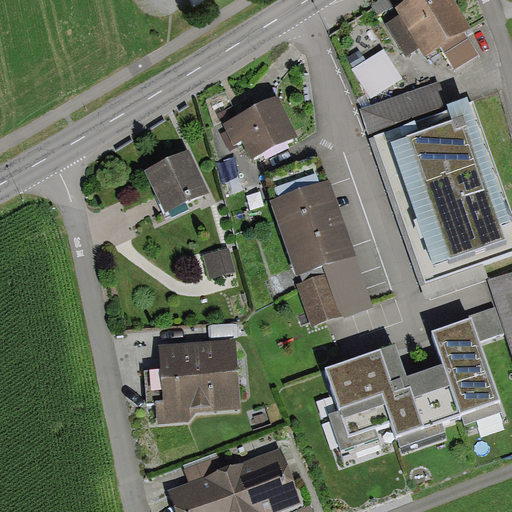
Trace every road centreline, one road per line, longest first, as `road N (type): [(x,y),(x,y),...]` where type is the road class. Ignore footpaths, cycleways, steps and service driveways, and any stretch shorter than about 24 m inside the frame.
road 1 (residential): [(50,157),(73,211),(136,511)]
road 2 (tertiary): [(306,0),(50,157)]
